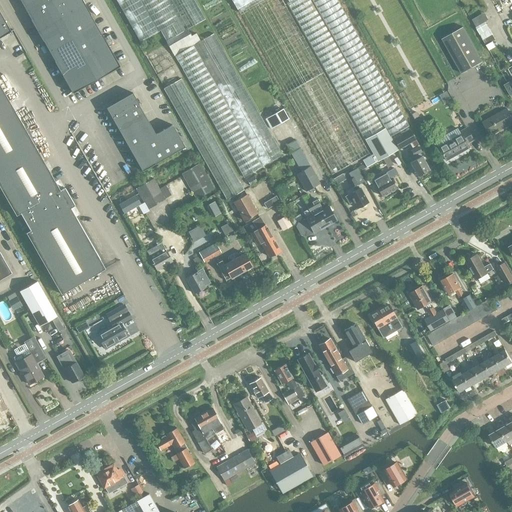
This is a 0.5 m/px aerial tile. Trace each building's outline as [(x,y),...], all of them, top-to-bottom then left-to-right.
[(20,0),(31,19),(31,20),(43,41),(55,61),(73,93),(120,66),(102,34),(90,14),(91,14),(82,0),(20,0)] [(160,31),(166,41),(187,29),(205,19),(194,0),(115,0),(140,42),(160,31)] [(286,3),(370,150),(373,155),(362,161),(366,168),(377,161),(377,162),(396,151),(389,138),(409,126),(337,0),(231,0),(239,13),(331,175),(369,154),(281,0),(287,0),(288,2),(286,3)] [(0,37),(11,31),(0,12),(0,37)] [(485,22),(476,27),(489,51),(495,47),(492,42),(495,40),(485,22)] [(442,38),(462,73),(483,62),(463,27),(442,38)] [(187,29),(166,41),(174,56),(200,41),(196,33),(191,36),(187,29)] [(166,86),(225,199),(243,190),(184,76),(166,86)] [(26,233),(61,294),(105,269),(71,208),(75,206),(64,187),(60,190),(0,85),(0,187),(16,216),(20,213),(30,230),(26,233)] [(106,108),(142,171),(185,147),(172,125),(156,134),(139,104),(133,93),(106,108)] [(511,117),(506,108),(482,121),(490,136),(511,123),(511,117)] [(288,119),(283,109),(265,119),(270,129),(288,119)] [(462,130),(466,124),(462,121),(457,126),(462,130)] [(429,169),(421,156),(420,157),(419,154),(421,152),(418,146),(419,145),(409,129),(393,139),(399,149),(409,143),(412,149),(410,150),(414,156),(410,158),(412,161),(410,162),(417,176),(429,169)] [(460,135),(438,147),(445,161),(468,148),(466,144),(473,140),(466,129),(459,133),(460,135)] [(302,135),(297,138),(309,160),(315,157),(302,135)] [(295,174),(306,192),(320,183),(295,139),(286,145),(301,171),(295,174)] [(199,163),(181,173),(196,199),(214,189),(199,163)] [(349,194),(357,209),(360,208),(364,206),(363,206),(368,203),(359,188),(357,185),(364,181),(357,168),(348,173),(351,179),(347,181),(351,188),(352,188),(354,191),(349,194)] [(375,186),(381,197),(397,188),(390,177),(389,178),(386,173),(373,180),(376,185),(375,186)] [(337,176),(332,180),(335,186),(341,182),(337,176)] [(148,210),(166,200),(171,197),(165,186),(159,189),(153,178),(136,189),(148,210)] [(247,194),(243,196),(232,202),(243,221),(258,214),(247,194)] [(141,205),(135,195),(119,204),(125,214),(141,205)] [(267,209),(280,202),(276,196),(263,203),(267,209)] [(311,202),(325,227),(329,224),(331,225),(334,223),(335,221),(336,221),(328,206),(320,210),(318,208),(321,206),(317,199),(311,202)] [(314,233),(315,232),(317,233),(320,231),(320,229),(325,227),(311,202),(306,205),(312,215),(306,219),(310,226),(314,233)] [(277,221),(282,230),(290,225),(285,216),(277,221)] [(265,225),(260,217),(251,222),(256,230),(250,234),(257,245),(261,243),(270,257),(271,256),(272,257),(275,255),(276,253),(280,251),(271,236),(269,232),(265,225)] [(229,223),(221,228),(225,235),(233,231),(229,223)] [(202,224),(189,230),(194,240),(207,234),(202,224)] [(157,270),(172,262),(161,243),(147,251),(152,259),(151,260),(157,270)] [(199,253),(204,261),(219,252),(215,244),(199,253)] [(0,252),(0,279),(12,273),(0,252)] [(252,267),(244,253),(224,264),(222,261),(217,264),(226,280),(230,277),(231,279),(252,267)] [(488,272),(493,269),(490,263),(484,266),(477,254),(466,261),(476,280),(488,273),(488,272)] [(199,256),(193,260),(196,265),(202,262),(199,256)] [(511,277),(504,263),(497,267),(506,284),(511,280),(511,277)] [(194,293),(205,287),(197,272),(186,278),(194,293)] [(441,280),(449,294),(455,291),(459,298),(464,295),(460,288),(461,288),(452,273),(441,280)] [(39,326),(57,316),(37,281),(19,291),(39,326)] [(408,294),(415,304),(418,310),(432,302),(423,285),(408,294)] [(15,292),(6,297),(13,311),(22,306),(15,292)] [(472,309),(474,308),(477,306),(473,297),(467,300),(472,309)] [(491,313),(496,310),(497,310),(490,299),(485,302),(491,313)] [(479,305),(486,316),(491,313),(485,302),(479,305)] [(388,304),(369,315),(376,327),(390,319),(393,325),(398,321),(388,304)] [(123,305),(107,314),(113,325),(97,334),(105,349),(115,343),(114,342),(118,340),(118,341),(128,336),(120,323),(131,318),(123,305)] [(477,306),(474,308),(481,319),(486,316),(479,305),(477,306)] [(433,307),(432,308),(427,310),(431,317),(437,314),(433,307)] [(472,309),(469,311),(475,322),(481,319),(474,308),(472,309)] [(469,311),(464,314),(470,325),(475,322),(469,311)] [(458,317),(465,328),(470,325),(464,314),(458,317)] [(58,332),(64,328),(57,316),(51,319),(58,332)] [(465,328),(458,317),(453,320),(460,331),(465,328)] [(448,323),(454,334),(460,331),(453,320),(450,321),(448,323)] [(78,333),(89,327),(86,321),(75,327),(78,333)] [(448,323),(446,324),(443,326),(449,337),(454,334),(448,323)] [(344,331),(353,346),(358,343),(363,351),(369,347),(355,324),(344,331)] [(328,326),(315,330),(318,339),(331,335),(328,326)] [(443,326),(437,329),(444,340),(449,337),(443,326)] [(437,329),(432,332),(438,343),(444,340),(437,329)] [(494,331),(487,335),(489,339),(497,335),(494,331)] [(438,343),(432,332),(427,335),(433,346),(438,343)] [(477,341),(479,345),(486,341),(484,337),(477,341)] [(31,354),(15,363),(23,377),(24,376),(29,385),(43,376),(36,362),(45,357),(34,338),(25,344),(31,354)] [(335,374),(336,376),(348,370),(347,368),(350,366),(345,357),(341,359),(329,339),(324,342),(321,341),(320,344),(318,345),(332,368),(330,369),(333,374),(335,374)] [(406,347),(415,363),(423,359),(414,343),(406,347)] [(469,351),(476,347),(474,343),(466,347),(469,351)] [(465,353),(463,349),(456,353),(458,357),(465,353)] [(494,356),(501,368),(511,362),(505,349),(494,356)] [(71,351),(58,359),(72,383),(76,381),(78,381),(82,379),(83,377),(84,376),(75,361),(76,361),(71,351)] [(315,391),(328,384),(322,374),(320,376),(318,373),(319,373),(314,364),(314,365),(307,354),(298,359),(315,391)] [(455,359),(453,355),(445,359),(448,363),(455,359)] [(484,361),(491,374),(501,368),(494,356),(489,358),(488,357),(483,359),(484,361)] [(473,367),(481,380),(491,374),(484,361),(479,364),(477,362),(472,365),(473,367)] [(284,364),(274,370),(282,384),(286,382),(290,389),(282,394),(288,405),(304,395),(298,385),(297,386),(284,364)] [(463,373),(470,386),(481,380),(473,367),(469,370),(467,367),(461,370),(463,373)] [(463,373),(452,379),(460,392),(470,386),(463,373)] [(249,384),(257,398),(261,396),(265,403),(272,399),(268,392),(260,378),(249,384)] [(399,425),(417,415),(403,389),(385,399),(399,425)] [(376,416),(371,406),(362,391),(346,400),(355,415),(356,415),(362,424),(376,416)] [(233,404),(248,431),(261,424),(246,397),(233,404)] [(446,399),(436,404),(441,413),(450,408),(446,399)] [(215,434),(224,429),(213,408),(203,413),(215,434)] [(346,408),(339,410),(343,422),(350,419),(346,408)] [(215,434),(203,413),(194,419),(196,422),(191,425),(195,431),(192,432),(204,454),(212,450),(206,439),(215,434)] [(500,429),(507,442),(511,438),(511,426),(510,423),(500,429)] [(156,442),(161,450),(172,444),(174,449),(176,453),(175,454),(184,469),(194,463),(186,448),(186,447),(184,444),(184,443),(176,428),(166,434),(168,436),(156,442)] [(239,428),(234,430),(238,436),(242,434),(239,428)] [(489,435),(496,448),(507,442),(500,429),(489,435)] [(254,432),(246,436),(250,443),(257,439),(254,432)] [(310,443),(323,465),(340,456),(327,433),(310,443)] [(363,445),(358,435),(338,446),(344,455),(363,445)] [(255,464),(247,449),(216,467),(224,481),(255,464)] [(282,494),(283,493),(313,477),(299,453),(269,470),(282,494)] [(385,484),(389,481),(392,486),(405,479),(402,474),(403,473),(400,467),(398,467),(395,462),(378,471),(385,484)] [(119,469),(117,470),(115,471),(112,468),(106,471),(105,469),(103,470),(101,468),(97,470),(99,472),(96,474),(107,494),(127,483),(119,469)] [(195,470),(188,472),(190,481),(197,480),(195,470)] [(474,495),(465,478),(453,485),(455,490),(450,493),(457,505),(474,495)] [(361,490),(371,507),(383,500),(380,495),(385,492),(378,480),(361,490)] [(142,492),(138,485),(131,489),(135,496),(142,492)] [(173,511),(159,511),(149,493),(118,511),(174,511),(173,511)] [(360,511),(362,511),(356,499),(338,508),(340,511),(360,511)] [(68,505),(71,511),(88,511),(86,506),(82,508),(77,500),(68,505)] [(224,500),(217,504),(219,508),(226,504),(224,500)]
